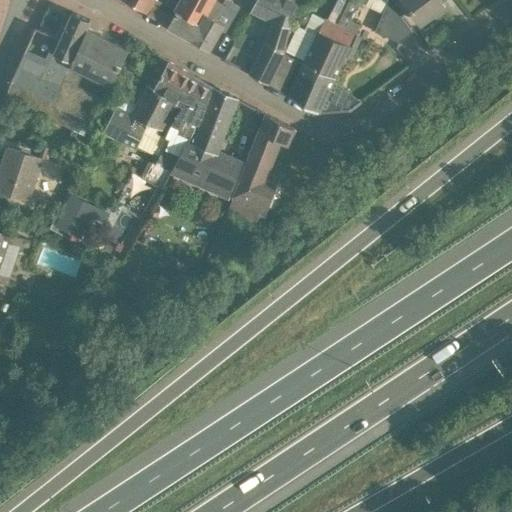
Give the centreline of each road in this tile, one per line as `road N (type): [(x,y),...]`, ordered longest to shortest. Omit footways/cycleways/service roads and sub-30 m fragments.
road 1 (motorway): [(511,120),(20,511)]
road 2 (unclassified): [(82,0),(307,116),(339,121),(388,97),(511,6)]
road 3 (motorway): [(511,244),(103,511)]
road 4 (motorway): [(217,511),(511,316)]
road 5 (motorway): [(356,511),(511,422)]
